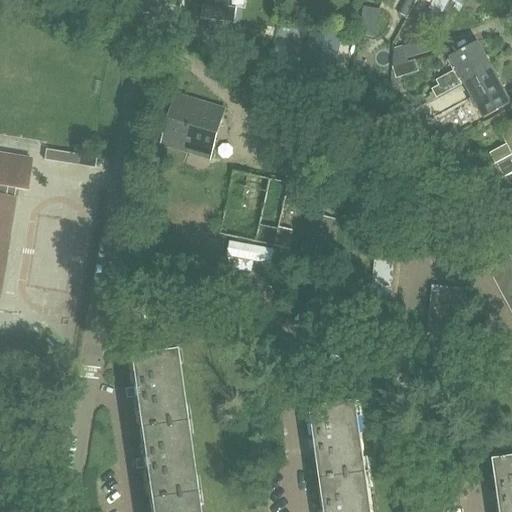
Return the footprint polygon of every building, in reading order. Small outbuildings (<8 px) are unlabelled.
[(192,0),(192,2),(203,4),(201,18),(234,23),(236,8),(226,6),(226,0),(192,0)] [(406,0),(399,13),(398,15),(400,16),(406,19),(407,17),(416,0),(406,0)] [(434,0),(431,7),(434,9),(427,22),(435,27),(442,13),(449,0),(434,0)] [(458,4),(450,0),(449,0),(442,13),(450,18),(458,4)] [(375,36),(379,9),(364,7),(360,34),(375,36)] [(428,39),(404,47),(394,49),(393,66),(408,62),(407,58),(432,51),(428,39)] [(440,85),(433,88),(437,96),(464,82),(491,67),(477,41),(450,56),(457,69),(441,77),(438,79),(440,85)] [(309,47),(304,73),(332,79),(337,52),(309,47)] [(408,63),(408,62),(393,66),(393,67),(396,79),(419,72),(415,60),(408,63)] [(505,93),(491,67),(464,82),(477,107),(505,93)] [(176,95),(162,143),(186,151),(211,158),(225,110),(176,95)] [(492,153),(490,154),(495,163),(497,161),(511,153),(511,119),(510,121),(497,128),(507,145),(492,153)] [(427,151),(449,139),(443,128),(421,140),(427,151)] [(45,149),(44,159),(70,164),(72,154),(45,149)] [(13,196),(14,188),(26,190),(32,159),(0,153),(0,289),(15,196),(13,196)] [(488,166),(485,168),(493,183),(511,172),(511,153),(497,161),(495,163),(488,166)] [(366,164),(362,183),(376,186),(380,167),(366,164)] [(276,245),(289,182),(234,170),(221,234),(276,245)] [(301,255),(327,262),(337,221),(311,214),(301,255)] [(378,218),(377,230),(402,233),(403,220),(378,218)] [(376,243),(401,245),(402,233),(377,230),(376,243)] [(478,253),(484,264),(506,251),(501,240),(478,253)] [(376,243),(375,255),(400,257),(401,245),(376,243)] [(484,264),(491,275),(511,263),(511,261),(506,251),(484,264)] [(375,255),(374,267),(399,270),(400,257),(375,255)] [(511,263),(491,275),(497,286),(511,277),(511,263)] [(399,270),(374,267),(373,279),(397,282),(399,270)] [(511,277),(497,286),(502,297),(511,291),(511,277)] [(373,279),(371,292),(396,294),(397,282),(373,279)] [(179,282),(167,281),(163,305),(175,307),(179,282)] [(236,281),(232,306),(245,308),(248,283),(236,281)] [(192,284),(179,282),(175,307),(188,309),(192,284)] [(306,282),(304,292),(302,308),(314,309),(318,284),(306,282)] [(261,285),(248,283),(245,308),(257,310),(261,285)] [(188,309),(200,311),(204,286),(192,284),(188,309)] [(331,286),(318,284),(314,309),(326,311),(331,286)] [(273,287),(261,285),(257,310),(269,312),(273,287)] [(431,285),(429,310),(442,312),(444,286),(431,285)] [(216,288),(204,286),(200,311),(212,313),(216,288)] [(331,286),(326,311),(339,313),(343,288),(331,286)] [(442,312),(454,313),(456,288),(444,286),(442,312)] [(273,287),(269,312),(281,314),(286,289),(273,287)] [(355,290),(343,288),(339,313),(351,315),(355,290)] [(469,289),(456,288),(454,313),(466,314),(469,289)] [(511,291),(502,297),(508,308),(511,305),(511,291)] [(371,292),(370,304),(395,307),(396,294),(371,292)] [(370,304),(369,317),(394,319),(395,307),(370,304)] [(439,337),(442,312),(429,310),(427,336),(439,337)] [(454,313),(442,312),(439,337),(452,338),(454,313)] [(466,314),(454,313),(452,338),(464,339),(466,314)] [(393,332),(394,319),(369,317),(368,330),(393,332)] [(128,356),(138,426),(184,421),(174,350),(128,356)] [(311,408),(321,479),(367,471),(357,401),(311,408)] [(138,426),(144,468),(148,498),(194,491),(184,421),(138,426)] [(511,511),(511,457),(494,460),(501,511),(511,511)] [(321,479),(325,511),(372,511),(367,471),(321,479)] [(196,511),(194,491),(148,498),(149,511),(196,511)]
